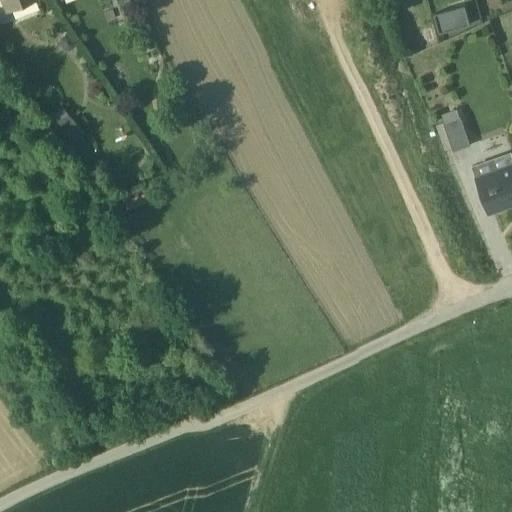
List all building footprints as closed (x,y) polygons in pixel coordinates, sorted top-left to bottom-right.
[(0,0),(0,3),(4,11),(8,10),(13,22),(38,13),(33,0),(32,0),(0,0)] [(435,5),(438,22),(468,18),(466,0),(435,5)] [(59,37),(58,43),(62,50),(68,51),(73,48),(73,42),(69,35),(64,34),(59,37)] [(446,116),(437,119),(446,146),(454,142),(455,146),(472,139),(458,103),(443,108),(446,116)] [(50,115),(71,140),(81,132),(60,107),(50,115)] [(511,145),(473,159),(489,207),(511,198),(511,145)]
